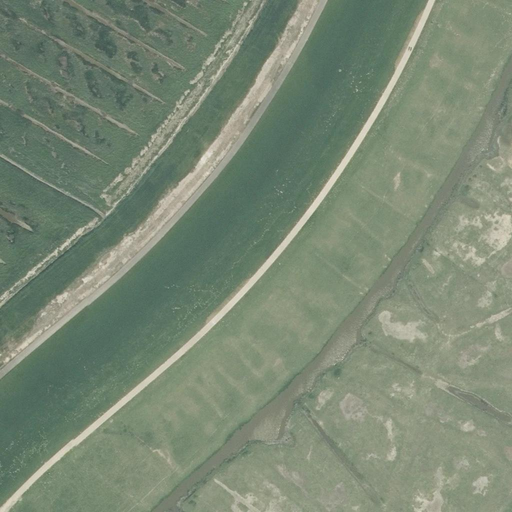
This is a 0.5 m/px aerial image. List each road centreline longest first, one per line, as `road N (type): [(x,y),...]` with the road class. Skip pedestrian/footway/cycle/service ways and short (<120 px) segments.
road 1 (track): [(0,501),(191,329),(280,235),(346,147),(425,0)]
road 2 (track): [(312,0),(281,64),(178,198),(0,361)]
